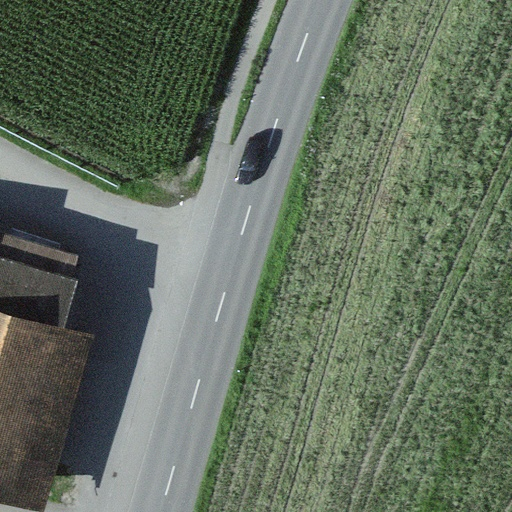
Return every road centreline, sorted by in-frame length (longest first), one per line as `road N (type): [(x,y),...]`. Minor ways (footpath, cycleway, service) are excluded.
road 1 (tertiary): [(160,511),(319,0)]
road 2 (track): [(0,159),(228,274)]
